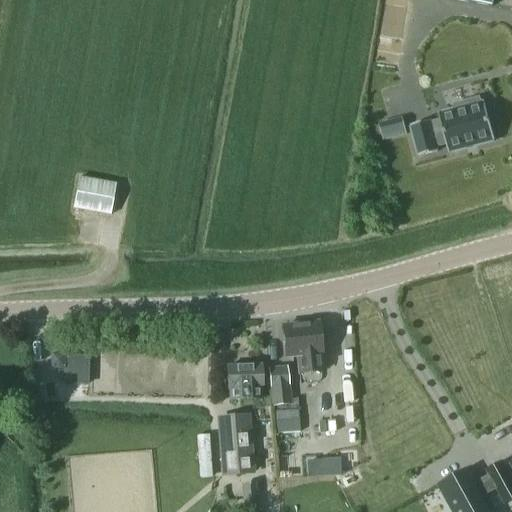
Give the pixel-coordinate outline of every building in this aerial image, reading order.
[(479,104),(478,99),(454,106),(455,110),(438,115),(440,124),(430,127),(429,121),(411,126),(419,157),(437,152),(436,147),(446,144),(448,154),(494,141),(488,116),(491,116),(488,106),(485,107),(484,103),(479,104)] [(109,215),(115,185),(78,178),(73,209),(109,215)] [(321,355),(318,324),(282,328),(285,358),(297,357),(299,375),(321,373),(319,355),(321,355)] [(262,390),(261,366),(227,368),(228,391),(229,391),(230,401),(261,399),(261,390),(262,390)] [(291,405),(287,369),(268,371),(272,407),(291,405)] [(299,411),(274,412),(275,421),(275,433),(299,433),(299,420),(299,411)] [(248,437),(245,438),(244,418),(222,420),(224,475),(250,474),(248,437)] [(340,460),(328,460),(329,476),(341,476),(340,460)] [(472,470),(443,486),(457,511),(494,511),(486,495),(496,489),(505,505),(511,501),(511,480),(502,463),(486,471),(491,481),(481,486),(472,470)] [(259,484),(242,485),(243,497),(259,496),(259,484)]
